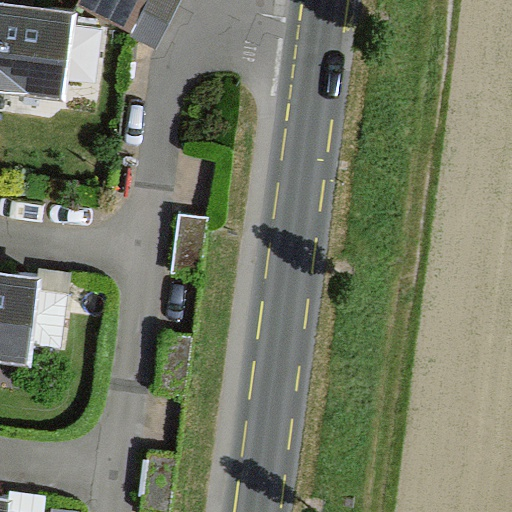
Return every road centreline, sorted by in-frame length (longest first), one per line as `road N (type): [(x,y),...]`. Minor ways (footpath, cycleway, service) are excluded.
road 1 (track): [(435,0),(371,511)]
road 2 (secondary): [(264,511),(324,36)]
